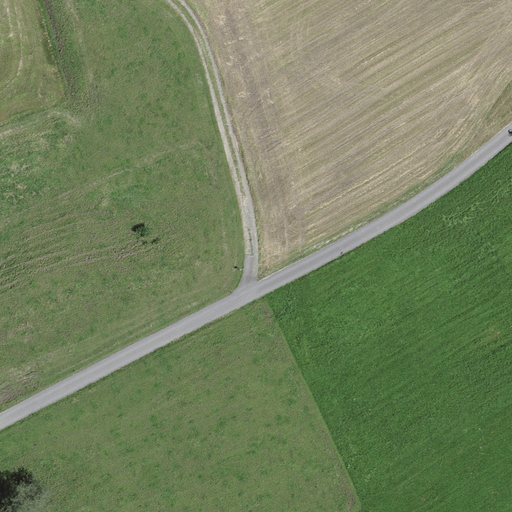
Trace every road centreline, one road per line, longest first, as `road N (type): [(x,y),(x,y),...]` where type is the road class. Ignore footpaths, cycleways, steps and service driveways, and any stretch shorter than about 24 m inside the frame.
road 1 (unclassified): [(0,422),(397,216),(511,130)]
road 2 (track): [(248,294),(250,223),(205,56),(174,0)]
